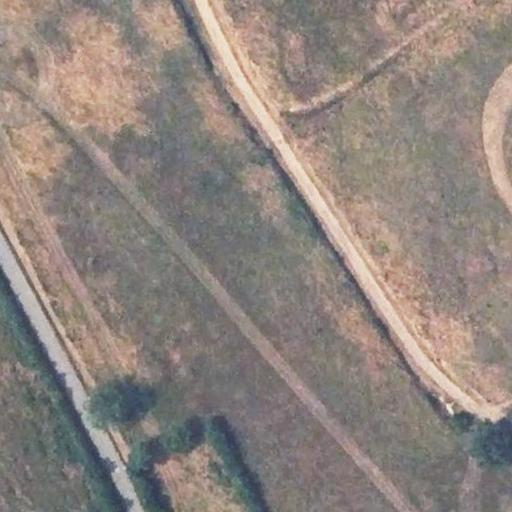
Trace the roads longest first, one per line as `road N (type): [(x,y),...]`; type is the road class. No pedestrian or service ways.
road 1 (track): [(511,440),(421,364),(239,80),(203,0)]
road 2 (track): [(0,255),(131,511)]
